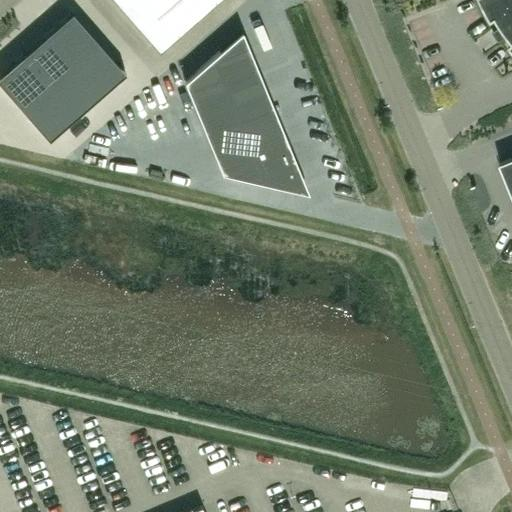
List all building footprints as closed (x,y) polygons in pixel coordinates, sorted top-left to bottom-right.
[(114,0),(159,50),(216,0),(114,0)] [(511,0),(480,0),(484,6),(488,13),(492,20),(496,18),(501,26),(493,31),(499,41),(507,35),(511,41),(511,43),(509,45),(511,48),(511,49),(511,0)] [(0,83),(49,140),(125,73),(72,12),(0,75),(0,83)] [(417,52),(436,51),(435,14),(416,14),(417,52)] [(299,175),(301,175),(242,31),(184,82),(222,173),(289,189),(289,186),(299,175)] [(511,157),(500,163),(511,191),(511,157)]
